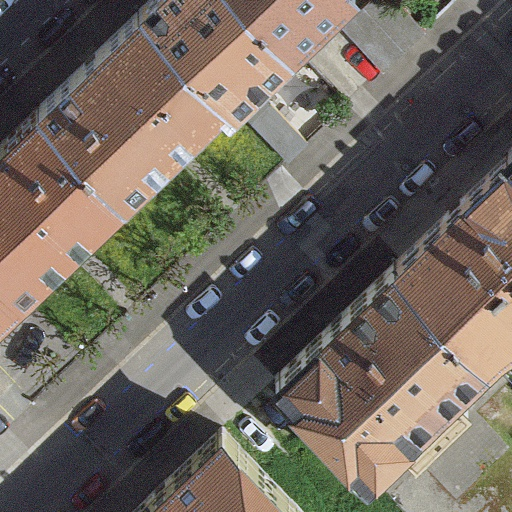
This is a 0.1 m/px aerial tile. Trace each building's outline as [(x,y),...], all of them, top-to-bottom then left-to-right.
[(263,0),(149,0),(148,1),(231,89),(293,31),(263,0)] [(263,0),(293,31),(326,0),(263,0)] [(400,0),(374,0),(348,27),(387,66),(427,25),(400,0)] [(148,1),(49,95),(132,183),(222,98),(231,89),(148,1)] [(49,95),(0,141),(0,289),(9,299),(21,289),(132,183),(49,95)] [(264,97),(244,117),(285,158),(305,137),(264,97)] [(511,150),(509,148),(507,150),(509,152),(452,206),(394,261),(486,358),(511,333),(511,150)] [(486,358),(394,261),(334,318),(274,375),(366,471),(403,436),(418,451),(470,402),(455,387),(486,358)] [(0,289),(0,308),(9,299),(0,289)] [(418,451),(381,488),(403,511),(511,511),(511,382),(501,371),(470,402),(418,451)] [(305,511),(223,427),(134,511),(305,511)]
